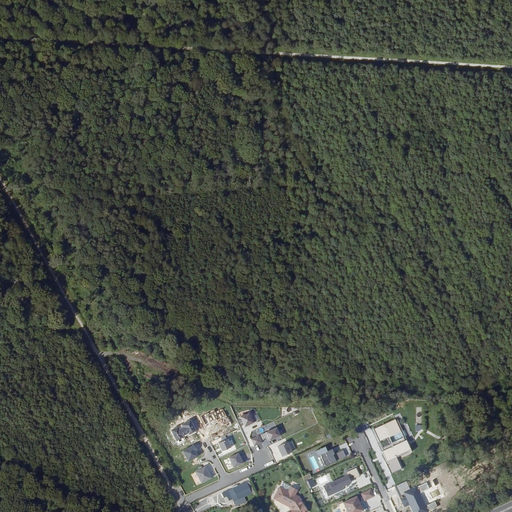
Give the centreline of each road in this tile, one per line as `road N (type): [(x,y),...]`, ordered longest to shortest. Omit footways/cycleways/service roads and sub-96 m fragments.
road 1 (track): [(0,39),(511,69)]
road 2 (track): [(169,488),(61,290)]
road 3 (track): [(0,173),(61,290)]
